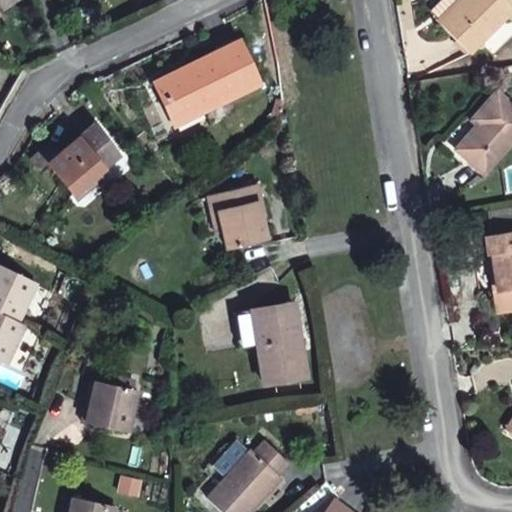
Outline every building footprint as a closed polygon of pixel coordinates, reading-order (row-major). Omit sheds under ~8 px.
[(0,0),(0,2),(5,10),(8,13),(25,0),(0,0)] [(447,0),(429,20),(436,26),(457,4),(453,0),(447,0)] [(498,0),(460,0),(457,4),(436,26),(465,53),(507,8),(498,0)] [(149,91),(166,120),(194,104),(199,113),(253,83),(232,45),(149,91)] [(472,120),(480,127),(456,154),(480,175),(511,138),(511,110),(494,95),(472,120)] [(171,128),(199,113),(194,104),(166,120),(171,128)] [(46,169),(70,197),(93,176),(116,157),(91,129),(56,160),(46,169)] [(46,169),(56,160),(48,151),(31,165),(40,176),(46,169)] [(98,182),(93,176),(70,197),(75,202),(98,182)] [(256,189),(214,196),(220,235),(223,249),(260,244),(253,204),(258,204),(256,189)] [(212,236),(220,235),(214,196),(206,197),(212,236)] [(486,237),(511,233),(511,218),(483,223),(486,237)] [(511,313),(511,233),(486,237),(481,238),(484,257),(490,256),(497,293),(495,294),(499,316),(511,313)] [(46,289),(10,268),(0,286),(0,353),(14,362),(32,327),(27,325),(46,289)] [(290,307),(249,315),(256,351),(262,386),(304,378),(290,307)] [(239,354),(256,351),(249,315),(233,318),(239,354)] [(131,433),(137,394),(88,387),(86,398),(91,399),(87,427),(131,433)] [(511,412),(503,427),(511,432),(511,412)] [(255,455),(250,450),(205,500),(218,511),(254,511),(283,480),(278,476),(290,463),(266,442),(255,455)]
